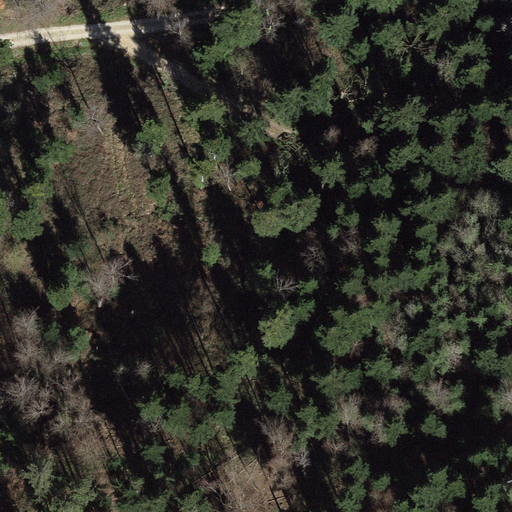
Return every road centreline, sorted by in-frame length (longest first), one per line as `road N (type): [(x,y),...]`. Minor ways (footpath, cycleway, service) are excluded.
road 1 (track): [(140,32),(303,162),(511,217)]
road 2 (track): [(337,0),(140,32),(0,41)]
